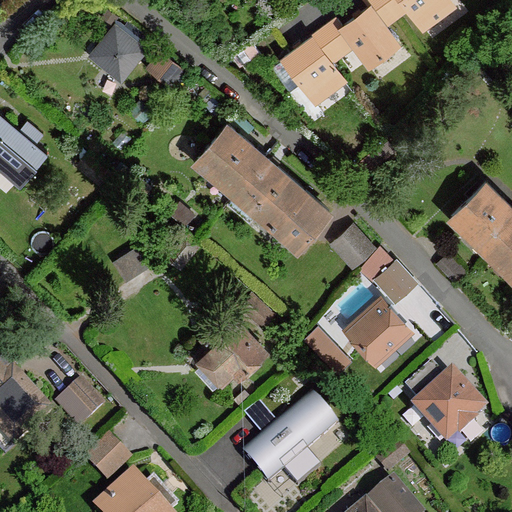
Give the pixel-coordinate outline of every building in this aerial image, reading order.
[(461,1),(460,0),(351,0),(284,54),(320,99),(350,75),(339,60),(356,47),(373,67),(404,43),(389,25),(412,7),(429,27),(461,1)] [(116,23),(92,53),(122,77),(146,47),(116,23)] [(48,150),(0,108),(0,163),(20,181),(48,150)] [(336,210),(225,118),(191,157),(301,247),(336,210)] [(511,199),(486,175),(447,215),(511,276),(511,199)] [(358,216),(334,237),(357,263),(381,242),(358,216)] [(434,338),(457,319),(387,239),(365,258),(434,338)] [(141,242),(117,257),(129,276),(153,261),(141,242)] [(386,289),(345,324),(377,362),(419,326),(386,289)] [(229,304),(188,340),(228,384),(268,348),(229,304)] [(0,430),(16,449),(60,413),(8,350),(0,356),(0,430)] [(487,408),(451,371),(413,408),(449,445),(487,408)] [(85,374),(63,396),(81,415),(104,392),(85,374)] [(313,391),(245,454),(273,485),(342,423),(313,391)] [(265,428),(280,417),(265,399),(251,410),(265,428)] [(115,430),(90,453),(112,477),(137,454),(115,430)] [(172,511),(136,470),(95,506),(101,511),(172,511)] [(430,511),(400,476),(356,511),(430,511)]
